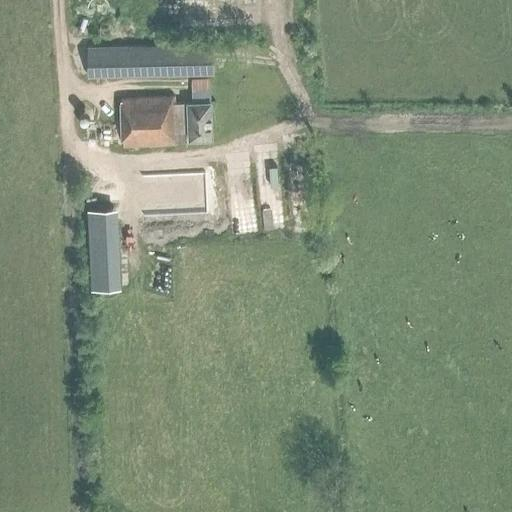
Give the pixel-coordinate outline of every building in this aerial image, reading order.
[(213,46),(87,48),(87,77),(213,75),(213,46)] [(194,77),(193,89),(210,89),(210,78),(194,77)] [(191,104),(210,103),(209,90),(191,91),(191,104)] [(211,139),(210,103),(191,104),(174,105),(173,97),(120,100),(122,148),(184,145),(183,132),(188,132),(188,140),(211,139)] [(205,211),(204,174),(140,176),(142,213),(205,211)] [(117,288),(112,206),(88,207),(93,290),(117,288)]
